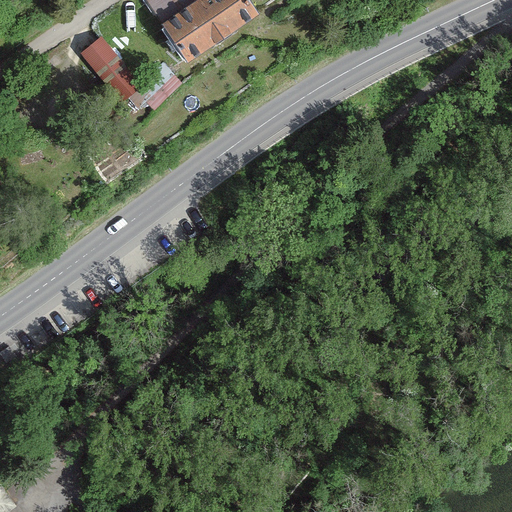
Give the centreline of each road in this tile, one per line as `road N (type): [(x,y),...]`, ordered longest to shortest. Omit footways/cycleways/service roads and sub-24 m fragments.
road 1 (secondary): [(494,0),(375,55),(266,120),(0,316)]
road 2 (residential): [(100,0),(0,72)]
